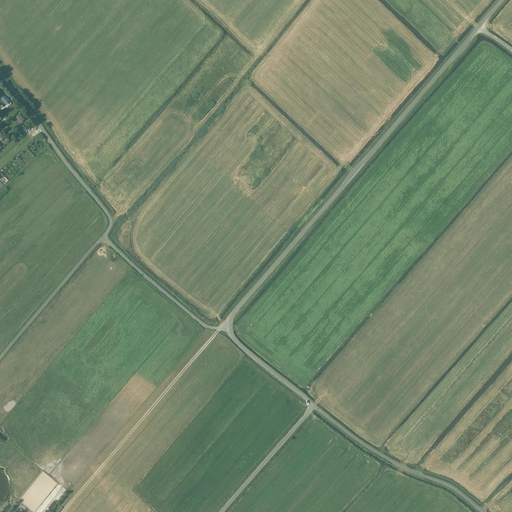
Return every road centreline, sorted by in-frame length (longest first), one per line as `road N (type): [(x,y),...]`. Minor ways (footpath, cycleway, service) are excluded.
road 1 (unclassified): [(220,511),(309,408),(235,340),(231,314),(501,0)]
road 2 (track): [(229,329),(217,330),(62,511)]
